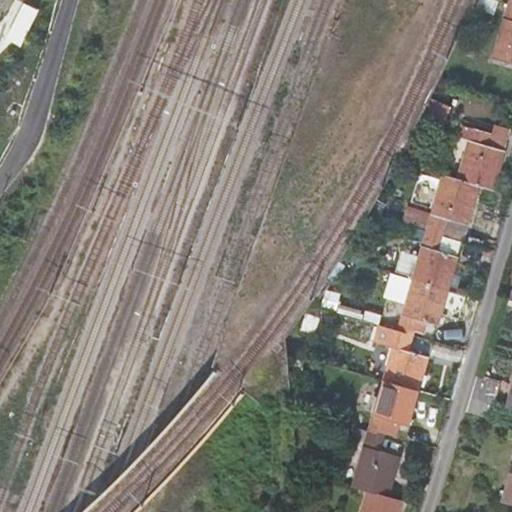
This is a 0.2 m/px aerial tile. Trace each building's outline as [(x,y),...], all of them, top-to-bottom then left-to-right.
[(511,9),(510,9),(494,62),(511,69),(511,9)] [(425,126),(436,106),(428,103),(419,123),(425,126)] [(451,111),(436,106),(425,126),(441,133),(451,111)] [(469,144),(473,132),(462,129),(458,141),(469,144)] [(492,197),(502,159),(489,155),(493,138),(473,132),(469,144),(457,187),(475,192),(492,197)] [(502,159),(508,138),(495,134),(493,138),(489,155),(502,159)] [(464,232),(475,192),(457,187),(441,183),(425,240),(439,243),(444,226),(464,232)] [(464,232),(444,226),(439,243),(462,250),(465,251),(469,234),(464,232)] [(449,295),(458,264),(462,250),(439,243),(425,240),(419,263),(400,258),(395,276),(413,281),(412,285),(449,295)] [(412,285),(398,334),(418,340),(422,324),(439,329),(449,295),(412,285)] [(443,330),(439,329),(422,324),(418,340),(439,346),(443,330)] [(413,358),(418,340),(398,334),(382,390),(419,400),(429,362),(413,358)] [(434,364),(439,346),(418,340),(413,358),(429,362),(434,364)] [(511,364),(503,395),(511,398),(511,364)] [(502,384),(478,377),(469,407),(493,414),(502,384)] [(392,424),(410,430),(419,400),(382,390),(369,438),(387,443),(392,424)] [(382,460),(387,443),(369,438),(354,490),(369,494),(390,500),(399,465),(382,460)] [(399,465),(404,448),(387,443),(382,460),(399,465)] [(511,446),(499,491),(511,494),(511,446)] [(396,511),(399,503),(390,500),(369,494),(364,511),(396,511)]
